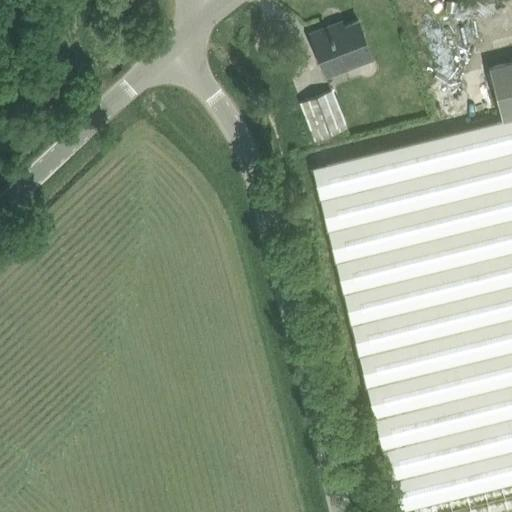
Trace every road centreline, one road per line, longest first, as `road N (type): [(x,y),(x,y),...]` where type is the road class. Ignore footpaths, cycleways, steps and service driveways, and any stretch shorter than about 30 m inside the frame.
road 1 (unclassified): [(345,511),(243,115),(190,51),(216,3)]
road 2 (unclassified): [(0,214),(216,3)]
